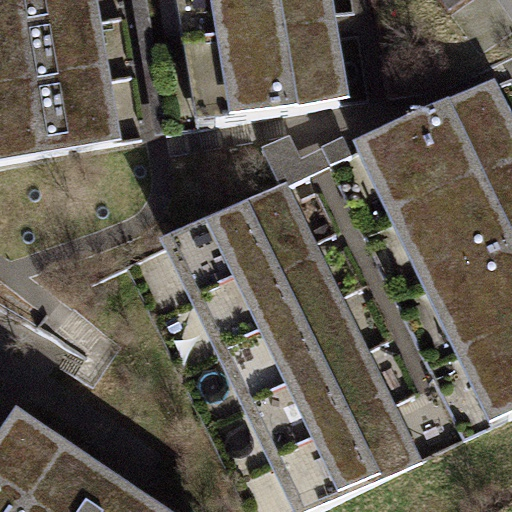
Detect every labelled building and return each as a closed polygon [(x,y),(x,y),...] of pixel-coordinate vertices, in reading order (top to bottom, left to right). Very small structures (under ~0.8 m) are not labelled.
[(0,0),(0,43),(105,29),(101,0),(0,0)] [(323,34),(318,0),(157,0),(179,141),(336,117),(323,34)] [(0,105),(114,88),(105,29),(0,43),(0,105)] [(0,167),(123,149),(114,88),(0,105),(0,167)] [(511,141),(489,97),(335,173),(409,321),(511,268),(511,141)] [(305,181),(154,257),(186,322),(338,246),(305,181)] [(366,305),(338,246),(186,322),(213,379),(366,305)] [(511,268),(409,321),(476,451),(511,432),(511,268)] [(393,361),(366,305),(213,379),(242,435),(393,361)] [(421,418),(393,361),(242,435),(272,492),(421,418)] [(355,511),(446,467),(421,418),(272,492),(282,511),(355,511)] [(7,430),(0,439),(0,511),(130,511),(91,486),(7,430)]
